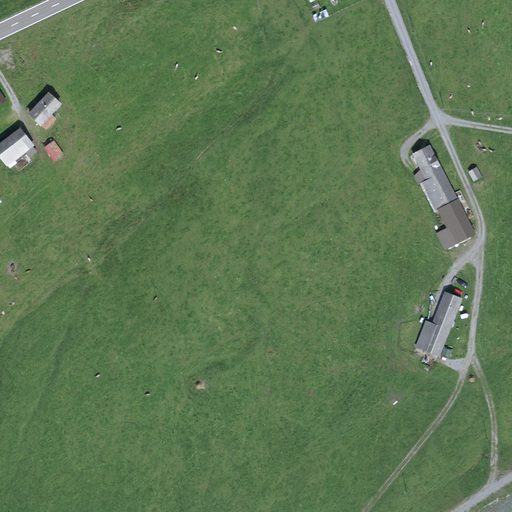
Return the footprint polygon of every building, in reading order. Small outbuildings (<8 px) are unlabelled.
[(58,122),(53,117),(62,107),(50,96),(32,116),(49,132),(58,122)] [(0,149),(0,155),(9,167),(35,147),(23,132),(0,149)] [(48,151),(56,163),(65,157),(57,145),(48,151)] [(423,186),(439,218),(461,207),(433,150),(416,159),(428,183),(423,186)] [(427,326),(417,353),(440,362),(463,303),(445,296),(433,328),(427,326)]
